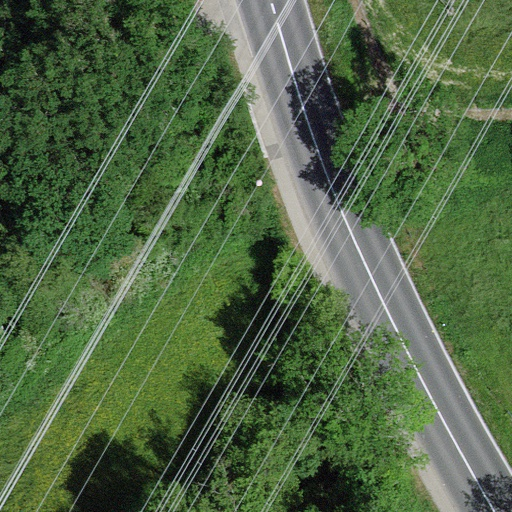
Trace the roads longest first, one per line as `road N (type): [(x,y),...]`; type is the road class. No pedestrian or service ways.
road 1 (tertiary): [(496,511),(347,221),(274,0)]
road 2 (track): [(242,0),(171,49),(0,217)]
